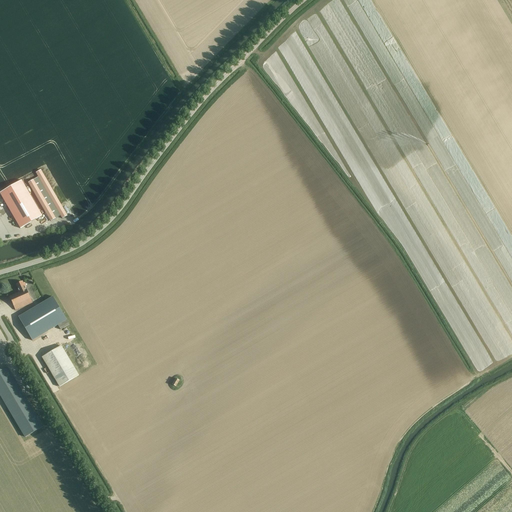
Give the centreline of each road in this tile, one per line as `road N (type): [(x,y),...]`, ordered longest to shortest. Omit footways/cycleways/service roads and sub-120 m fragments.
road 1 (unclassified): [(0,273),(67,251),(104,226),(207,94),(304,0)]
road 2 (unclassified): [(112,511),(0,321)]
